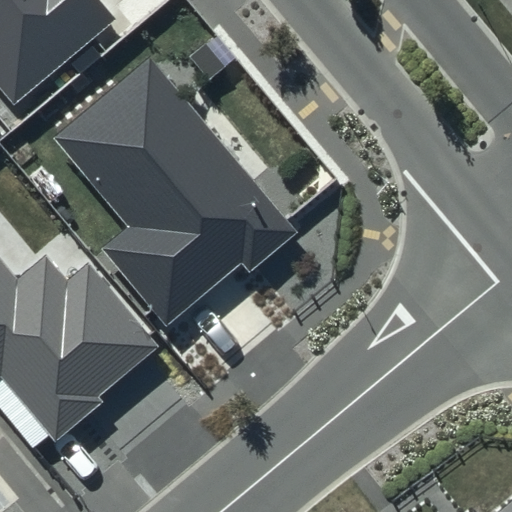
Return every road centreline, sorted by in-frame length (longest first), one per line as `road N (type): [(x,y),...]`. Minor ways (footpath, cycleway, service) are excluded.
road 1 (residential): [(218,511),(511,268)]
road 2 (residential): [(511,250),(302,0)]
road 3 (residential): [(414,0),(511,114)]
